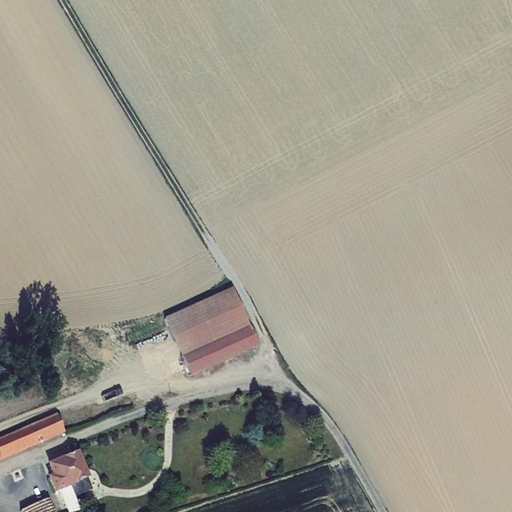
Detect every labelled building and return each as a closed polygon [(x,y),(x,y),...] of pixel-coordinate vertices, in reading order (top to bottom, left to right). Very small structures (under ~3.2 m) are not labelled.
[(158,307),(161,312),(241,307),(226,275),(158,307)] [(253,331),(241,307),(161,312),(188,364),(253,331)] [(56,414),(0,438),(0,460),(65,433),(56,414)] [(89,479),(78,452),(63,458),(62,457),(46,464),(51,476),(46,478),(53,494),(59,492),(75,485),(75,484),(87,479),(89,479)] [(92,490),(87,479),(75,484),(75,485),(59,492),(67,511),(80,511),(74,498),(92,490)]
